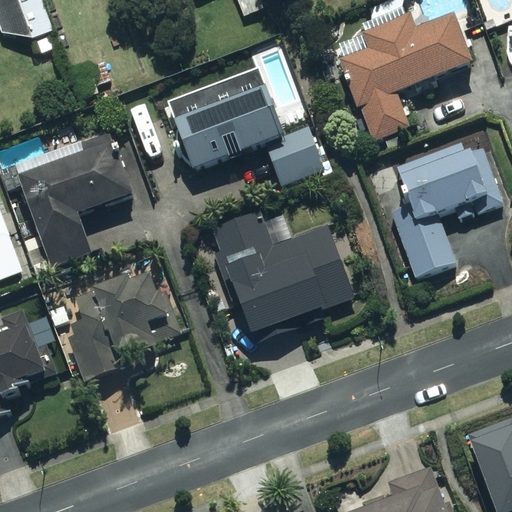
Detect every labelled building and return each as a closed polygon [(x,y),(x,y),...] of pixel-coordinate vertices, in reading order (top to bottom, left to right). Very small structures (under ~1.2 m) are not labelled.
[(0,0),(0,17),(12,52),(60,35),(47,0),(0,0)] [(262,0),(240,0),(250,21),(268,13),(262,0)] [(369,37),(375,52),(344,63),(362,112),(366,111),(379,147),(417,134),(404,98),(479,71),(461,21),(424,35),(418,20),(369,37)] [(275,93),(182,127),(200,176),(293,142),(275,93)] [(120,148),(24,180),(54,267),(97,253),(86,220),(139,203),(120,148)] [(466,148),(401,172),(414,206),(395,214),(420,282),(461,266),(443,219),(477,206),(481,217),(508,207),(488,151),(470,158),(466,148)] [(0,283),(29,272),(0,197),(0,283)] [(226,256),(219,258),(230,290),(241,286),(259,337),(359,301),(333,228),(276,249),(264,216),(218,233),(226,256)] [(80,338),(73,341),(89,386),(124,374),(121,365),(187,341),(163,272),(81,301),(90,326),(77,330),(80,338)] [(41,353),(27,316),(6,324),(7,329),(0,331),(0,420),(12,416),(6,399),(62,378),(52,349),(41,353)] [(511,511),(511,420),(471,437),(500,511),(511,511)] [(393,485),(398,501),(367,511),(452,511),(443,486),(441,487),(435,470),(393,485)]
